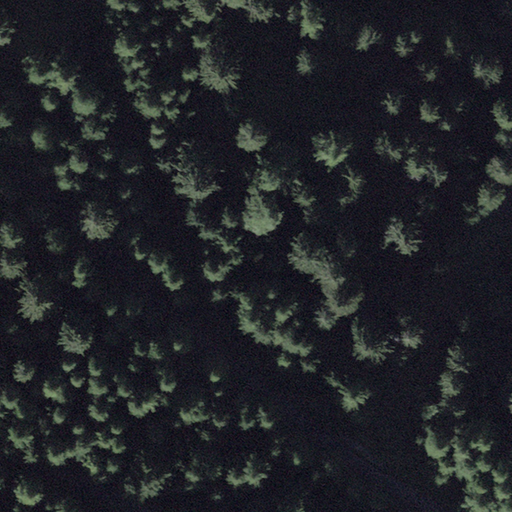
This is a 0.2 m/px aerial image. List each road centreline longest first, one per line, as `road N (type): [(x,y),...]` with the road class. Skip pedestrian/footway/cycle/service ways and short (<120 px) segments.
road 1 (track): [(431,511),(250,380),(51,196),(0,172)]
road 2 (track): [(0,455),(81,482),(134,511)]
